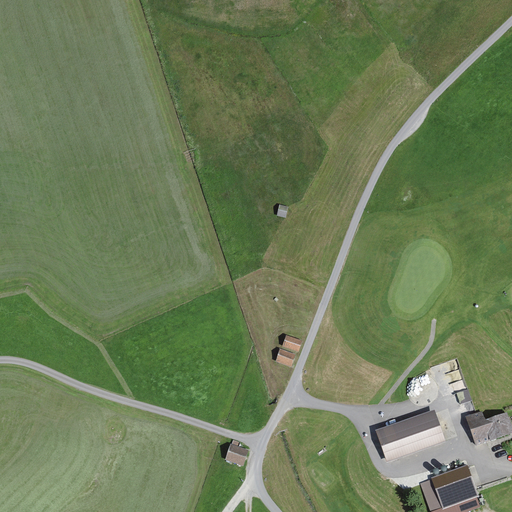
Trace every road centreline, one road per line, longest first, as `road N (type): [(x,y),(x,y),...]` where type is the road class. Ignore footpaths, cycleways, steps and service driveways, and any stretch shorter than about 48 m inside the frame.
road 1 (unclassified): [(276,511),(256,481),(257,461),(379,167),(411,120),(511,20)]
road 2 (track): [(262,445),(0,361)]
